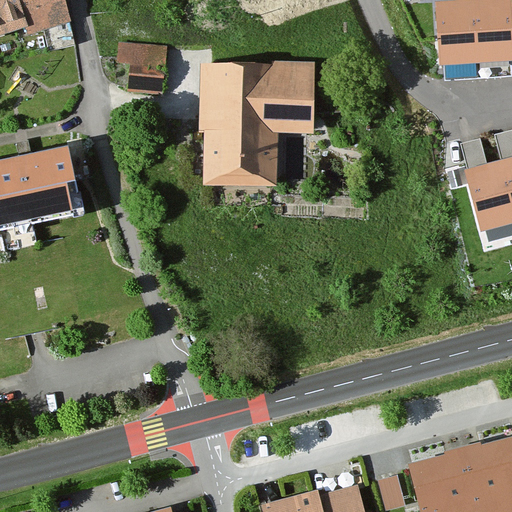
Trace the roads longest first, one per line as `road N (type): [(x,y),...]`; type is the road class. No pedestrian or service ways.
road 1 (residential): [(77,0),(109,150),(201,422)]
road 2 (secondary): [(201,422),(511,341)]
road 3 (residential): [(213,484),(511,410)]
road 4 (secondary): [(0,473),(201,422)]
road 5 (residential): [(372,0),(400,66),(420,90),(466,105),(511,99)]
